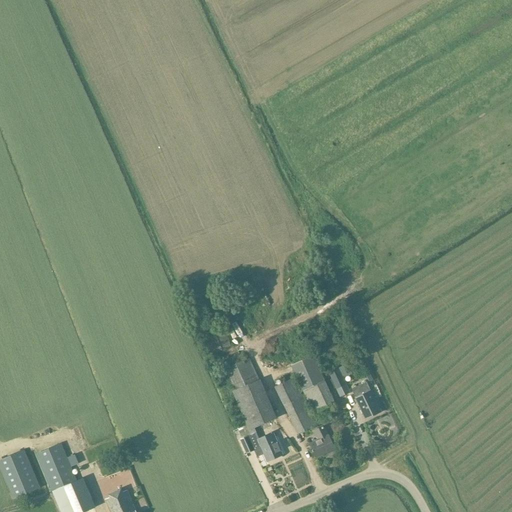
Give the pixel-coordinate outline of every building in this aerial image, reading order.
[(226,332),(205,340),(211,354),(231,346),(226,332)] [(339,338),(322,345),(327,355),(343,348),(339,338)] [(313,413),(335,403),(313,355),(291,365),(313,413)] [(267,461),(283,455),(273,433),(259,439),(257,433),(255,427),(277,418),(250,358),(223,369),(247,425),(243,426),(244,429),(239,431),(242,438),(240,439),(246,453),(261,447),(267,461)] [(338,368),(328,373),(336,389),(340,397),(350,392),(338,368)] [(317,425),(294,377),(275,386),(298,434),(317,425)] [(351,389),(355,397),(366,419),(381,411),(371,390),(370,390),(366,382),(351,389)] [(316,457),(327,452),(328,453),(335,450),(329,435),(328,435),(323,426),(315,430),(319,439),(310,444),(316,457)] [(77,480),(72,467),(79,464),(75,454),(67,458),(62,443),(36,454),(52,491),(60,511),(84,511),(96,507),(83,477),(77,480)] [(0,459),(0,467),(13,499),(40,488),(24,450),(0,459)] [(135,511),(127,491),(106,499),(110,511),(135,511)]
